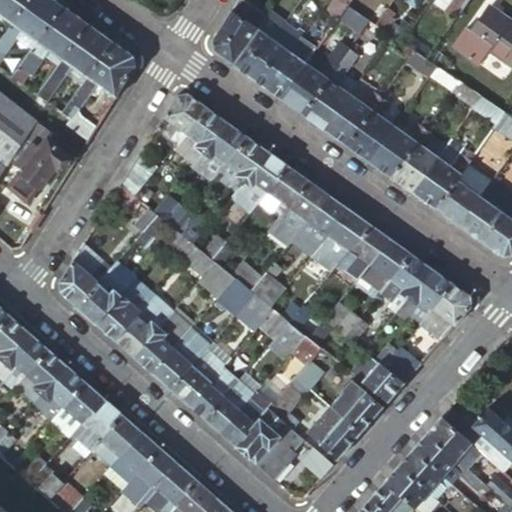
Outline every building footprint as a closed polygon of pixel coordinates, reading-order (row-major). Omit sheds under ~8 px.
[(27,0),(0,0),(0,16),(10,24),(27,0)] [(62,5),(54,0),(27,0),(10,24),(0,37),(0,58),(14,39),(20,31),(35,42),(62,5)] [(212,50),(233,65),(256,31),(265,18),(239,0),(235,0),(229,11),(210,42),(212,50)] [(335,18),(344,6),(335,0),(331,0),(315,23),(326,31),(335,18)] [(465,0),(451,0),(443,13),(448,16),(452,10),(456,13),(465,0)] [(87,23),(62,5),(35,42),(29,50),(9,77),(19,84),(27,74),(29,75),(43,56),(57,65),(87,23)] [(365,20),(344,6),(335,18),(356,32),(365,20)] [(487,16),(491,10),(485,6),(481,12),(487,16)] [(312,13),(304,7),(290,28),(298,33),(309,18),(312,13)] [(384,8),(372,25),(383,32),(392,20),(388,17),(390,13),(384,8)] [(511,44),(511,23),(491,10),(487,16),(481,12),(466,33),(461,29),(450,45),(465,55),(464,57),(473,63),(484,46),(502,59),(511,44)] [(256,31),(233,65),(246,75),(270,40),(282,23),(268,13),(265,18),(256,31)] [(401,20),(389,36),(398,43),(404,34),(410,26),(401,20)] [(112,41),(87,23),(57,65),(35,95),(45,103),(66,73),(69,76),(74,69),(85,78),(112,41)] [(322,36),(326,31),(315,23),(312,28),(322,36)] [(29,50),(35,42),(20,31),(14,39),(29,50)] [(404,34),(398,43),(411,51),(423,59),(429,52),(404,34)] [(270,40),(246,75),(262,86),(286,52),(270,40)] [(302,63),(278,98),(300,114),(349,43),(344,40),(340,45),(336,42),(314,72),(302,63)] [(132,56),(112,41),(85,78),(60,113),(69,120),(79,107),(91,89),(94,91),(98,87),(113,98),(134,66),(132,56)] [(286,52),(262,86),(278,98),(302,63),(311,51),(298,42),(289,54),(286,52)] [(349,43),(300,114),(322,129),(346,94),(333,85),(354,55),(349,51),(353,46),(349,43)] [(434,66),(423,59),(411,51),(403,62),(426,77),(427,75),(434,66)] [(456,81),(434,66),(427,75),(449,90),(456,81)] [(478,96),(456,81),(449,90),(448,91),(470,107),(478,96)] [(346,94),(322,129),(345,146),(383,92),(377,88),(373,93),(369,91),(360,104),(346,94)] [(383,92),(345,146),(366,161),(391,126),(378,117),(388,103),(383,100),(387,95),(383,92)] [(175,146),(207,108),(185,93),(176,95),(153,130),(174,146),(175,146)] [(33,122),(0,95),(0,171),(7,161),(20,141),(24,135),(33,122)] [(494,124),(502,113),(478,96),(470,107),(494,124)] [(69,120),(91,135),(97,124),(81,113),(79,107),(69,120)] [(227,123),(207,108),(175,146),(186,154),(184,158),(192,164),(205,149),(227,123)] [(511,119),(502,113),(494,124),(492,127),(511,140),(511,119)] [(391,126),(366,161),(386,176),(426,122),(421,119),(416,124),(412,121),(402,134),(391,126)] [(43,129),(33,122),(24,135),(20,141),(28,148),(34,153),(46,138),(47,139),(50,135),(43,129)] [(426,122),(386,176),(410,193),(443,146),(443,145),(430,136),(432,134),(428,132),(432,126),(426,122)] [(247,137),(227,123),(205,149),(192,164),(190,167),(210,182),(212,178),(219,171),(225,164),(247,137)] [(267,151),(247,137),(225,164),(219,171),(212,178),(232,194),(237,188),(241,182),(267,151)] [(47,139),(46,138),(34,153),(28,148),(13,166),(19,171),(6,187),(25,202),(51,167),(56,171),(68,156),(47,139)] [(28,148),(20,141),(7,161),(13,166),(28,148)] [(443,146),(410,193),(433,209),(455,178),(465,165),(472,155),(467,151),(463,157),(459,154),(457,156),(443,146)] [(288,166),(267,151),(241,182),(249,188),(237,203),(249,213),(266,193),(288,166)] [(137,155),(118,185),(132,196),(146,179),(155,169),(137,155)] [(465,165),(455,178),(461,183),(471,169),(465,165)] [(309,181),(288,166),(266,193),(286,208),(309,181)] [(455,178),(433,209),(457,227),(479,196),(461,183),(455,178)] [(146,179),(132,196),(151,212),(161,200),(166,195),(146,179)] [(329,196),(309,181),(286,208),(280,214),(274,221),(294,236),(329,196)] [(132,196),(118,185),(108,199),(140,226),(152,212),(151,212),(132,196)] [(479,196),(457,227),(480,243),(511,200),(497,189),(487,202),(479,196)] [(349,210),(329,196),(294,236),(289,242),(294,246),(299,240),(301,241),(314,227),(327,236),(349,210)] [(511,199),(511,200),(480,243),(500,258),(510,256),(511,253),(511,199)] [(172,209),(161,200),(151,212),(152,212),(161,220),(170,227),(185,211),(177,204),(172,209)] [(274,221),(280,214),(275,210),(269,217),(274,221)] [(369,225),(349,210),(327,236),(317,247),(338,261),(369,225)] [(191,244),(205,227),(185,211),(170,227),(172,228),(182,237),(191,244)] [(161,220),(152,212),(140,226),(130,238),(139,246),(141,244),(161,220)] [(172,228),(170,227),(161,220),(141,244),(151,252),(157,246),(172,228)] [(389,239),(369,225),(338,261),(358,276),(360,274),(389,239)] [(182,237),(172,228),(157,246),(168,255),(182,237)] [(216,235),(200,252),(210,259),(224,242),(216,235)] [(191,244),(182,237),(168,255),(177,262),(191,244)] [(410,254),(389,239),(360,274),(372,285),(381,274),(388,279),(410,254)] [(224,242),(210,259),(211,261),(218,266),(232,249),(224,242)] [(94,281),(107,266),(80,243),(70,259),(94,281)] [(200,251),(191,244),(177,262),(186,269),(188,266),(200,251)] [(124,245),(107,266),(94,281),(74,306),(92,323),(126,283),(132,275),(127,271),(121,279),(113,272),(131,251),(124,245)] [(210,259),(200,252),(200,251),(188,266),(199,275),(211,261),(210,259)] [(231,276),(239,283),(256,262),(247,254),(230,275),(231,276)] [(431,269),(410,254),(388,279),(384,285),(396,295),(390,303),(397,310),(405,300),(431,269)] [(94,281),(70,259),(55,282),(57,291),(74,306),(94,281)] [(451,283),(431,269),(405,300),(413,305),(418,299),(430,308),(451,283)] [(231,276),(230,275),(223,270),(209,286),(217,293),(231,276)] [(262,274),(248,290),(251,292),(257,297),(271,281),(262,274)] [(251,292),(248,290),(239,283),(231,276),(217,293),(236,309),(251,292)] [(267,306),(278,294),(281,290),(271,281),(257,297),(262,301),(267,306)] [(126,283),(92,323),(111,340),(136,310),(125,300),(132,293),(130,287),(126,283)] [(469,296),(451,283),(430,308),(452,324),(469,305),(469,296)] [(262,301),(257,297),(251,292),(236,309),(247,318),(262,301)] [(270,308),(277,314),(288,302),(278,294),(267,306),(270,308)] [(277,314),(286,321),(301,305),(292,297),(288,302),(277,314)] [(136,310),(111,340),(130,356),(155,327),(168,311),(161,304),(151,316),(143,309),(149,303),(145,300),(144,300),(136,310)] [(270,308),(267,306),(262,301),(247,318),(256,325),(270,308)] [(337,301),(323,318),(332,326),(343,334),(357,317),(337,301)] [(301,305),(286,321),(293,327),(296,329),(310,313),(301,305)] [(0,326),(9,316),(0,308),(0,326)] [(271,338),(286,321),(277,314),(270,308),(256,325),(271,338)] [(302,334),(306,337),(320,321),(310,313),(296,329),(302,334)] [(28,333),(9,316),(0,326),(0,364),(1,363),(28,333)] [(357,317),(343,334),(352,341),(366,324),(357,317)] [(320,321),(306,337),(316,345),(332,326),(323,318),(320,321)] [(293,327),(286,321),(271,338),(278,344),(293,327)] [(352,341),(363,351),(377,334),(366,324),(352,341)] [(155,327),(130,356),(149,372),(175,341),(164,331),(162,334),(155,327)] [(175,341),(149,372),(167,389),(189,364),(178,355),(196,334),(188,327),(175,341)] [(302,334),(296,329),(293,327),(278,344),(287,351),(302,334)] [(47,350),(28,333),(1,363),(9,369),(12,365),(24,375),(47,350)] [(316,345),(306,337),(302,334),(287,351),(302,364),(307,358),(318,346),(316,345)] [(387,343),(373,359),(382,366),(396,350),(387,343)] [(328,355),(318,346),(307,358),(317,366),(328,355)] [(64,366),(47,350),(24,375),(35,384),(31,389),(38,395),(64,366)] [(385,401),(401,382),(382,366),(373,359),(367,355),(351,374),(385,401)] [(189,364),(167,389),(186,405),(215,372),(220,367),(212,361),(200,374),(189,364)] [(83,382),(64,366),(38,395),(46,402),(50,398),(62,408),(83,382)] [(298,369),(292,375),(306,388),(312,381),(298,369)] [(215,372),(186,405),(201,418),(221,396),(230,385),(215,372)] [(306,388),(292,375),(287,381),(301,393),(306,388)] [(103,399),(83,382),(62,408),(80,424),(103,399)] [(246,398),(230,385),(221,396),(236,409),(246,398)] [(269,401),(265,407),(276,416),(295,394),(284,385),(269,401)] [(354,400),(362,390),(356,385),(348,395),(354,400)] [(236,409),(216,432),(231,445),(265,407),(269,401),(254,388),(246,398),(236,409)] [(340,417),(357,433),(381,406),(362,390),(354,400),(340,417)] [(221,396),(201,418),(216,432),(236,409),(221,396)] [(121,415),(103,399),(80,424),(85,428),(76,439),(89,452),(99,440),(121,415)] [(477,451),(500,472),(507,465),(511,458),(511,431),(486,408),(470,426),(448,406),(439,417),(477,451)] [(265,407),(231,445),(253,464),(286,426),(279,420),(276,416),(265,407)] [(286,411),(279,420),(286,426),(288,428),(296,420),(286,411)] [(139,432),(121,415),(99,440),(117,457),(139,432)] [(334,459),(357,433),(340,417),(328,430),(315,418),(304,432),(334,459)] [(477,451),(439,417),(423,435),(454,461),(464,450),(472,457),(477,451)] [(85,428),(80,424),(71,435),(76,439),(85,428)] [(158,448),(139,432),(117,457),(108,468),(127,484),(136,473),(158,448)] [(0,439),(0,455),(4,450),(13,439),(6,433),(0,439)] [(454,461),(423,435),(410,450),(440,477),(448,469),(455,475),(474,493),(478,489),(483,494),(487,490),(467,472),(454,461)] [(177,465),(158,448),(136,473),(142,479),(139,483),(144,487),(136,496),(144,503),(177,465)] [(330,464),(312,448),(299,461),(318,478),(330,464)] [(0,455),(0,457),(10,466),(15,460),(4,450),(0,455)] [(440,477),(410,450),(395,467),(426,493),(433,485),(440,491),(463,511),(475,511),(478,510),(448,483),(440,477)] [(10,466),(28,483),(43,466),(35,459),(27,467),(17,458),(15,460),(10,466)] [(487,490),(507,507),(511,501),(511,496),(474,464),(467,472),(487,490)] [(196,482),(177,465),(144,503),(143,504),(152,511),(158,511),(168,501),(174,507),(196,482)] [(511,469),(507,465),(500,472),(511,482),(511,469)] [(43,466),(28,483),(47,500),(60,485),(49,475),(51,473),(43,466)] [(426,493),(395,467),(383,482),(407,503),(417,511),(428,511),(437,503),(433,499),(426,493)] [(448,469),(440,477),(448,483),(455,475),(448,469)] [(202,511),(214,498),(196,482),(174,507),(180,511),(202,511)] [(398,511),(407,503),(383,482),(370,497),(387,511),(398,511)] [(60,485),(47,500),(60,511),(69,511),(81,499),(62,483),(60,485)] [(426,493),(433,499),(440,491),(433,485),(426,493)] [(387,511),(370,497),(356,511),(387,511)] [(230,511),(214,498),(202,511),(230,511)] [(81,499),(69,511),(83,511),(89,506),(81,499)]
